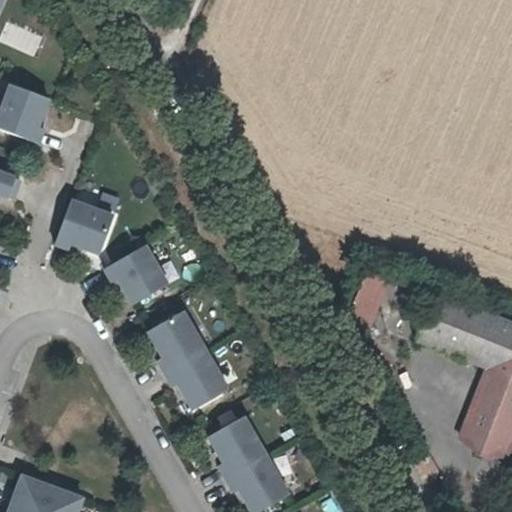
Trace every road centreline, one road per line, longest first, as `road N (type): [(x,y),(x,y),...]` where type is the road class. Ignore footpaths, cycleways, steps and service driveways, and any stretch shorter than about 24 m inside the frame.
road 1 (tertiary): [(414,511),(111,0)]
road 2 (residential): [(0,368),(9,343),(42,321),(100,347),(190,511)]
